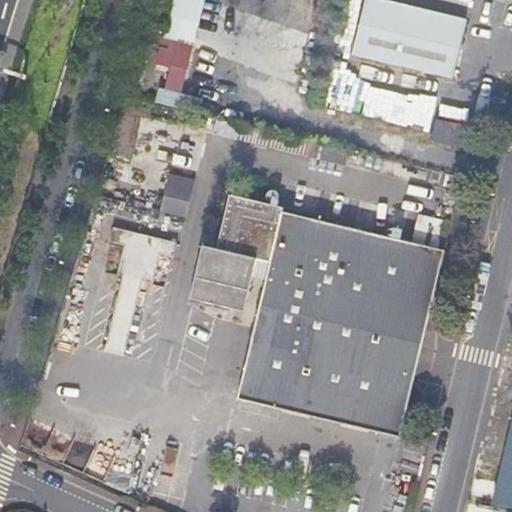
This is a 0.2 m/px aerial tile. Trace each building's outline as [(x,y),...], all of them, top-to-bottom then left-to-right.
[(165,0),(162,65),(170,66),(168,88),(194,89),(199,0),(165,0)] [(450,79),(464,21),(366,0),(363,0),(352,57),(450,79)] [(360,114),(400,122),(406,92),(366,84),(360,114)] [(159,101),(180,105),(183,91),(162,86),(159,101)] [(415,127),(429,132),(434,115),(420,111),(415,127)] [(467,147),(472,129),(434,121),(430,140),(467,147)] [(254,130),(218,122),(214,135),(251,144),(254,130)] [(251,144),(303,156),(306,142),(254,130),(251,144)] [(346,166),(349,152),(306,142),(303,156),(346,166)] [(170,172),(161,211),(190,217),(198,178),(170,172)] [(235,310),(250,299),(255,278),(269,281),(239,400),(399,439),(444,250),(437,248),(442,228),(418,223),(414,242),(235,201),(223,251),(207,247),(194,300),(235,310)] [(123,275),(107,351),(130,356),(146,280),(168,284),(177,239),(115,227),(106,271),(123,275)] [(246,313),(250,299),(235,310),(246,313)] [(511,415),(496,483),(511,487),(511,415)] [(174,432),(158,492),(189,500),(205,441),(174,432)] [(492,502),(511,507),(511,487),(496,483),(492,502)]
